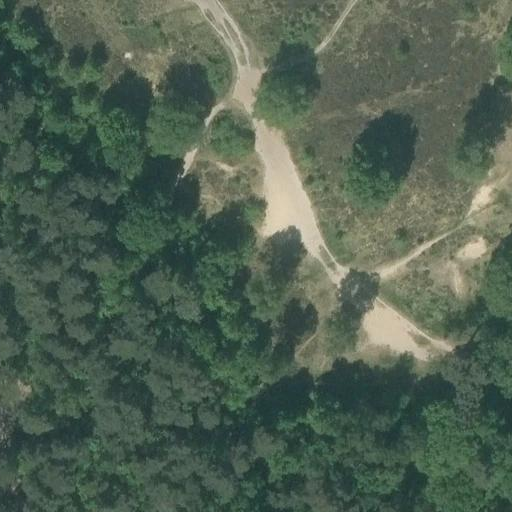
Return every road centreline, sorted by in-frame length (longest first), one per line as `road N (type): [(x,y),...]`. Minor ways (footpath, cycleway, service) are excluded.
road 1 (track): [(196,0),(249,63),(250,90),(307,254),(353,298)]
road 2 (track): [(353,298),(511,392)]
road 3 (track): [(374,511),(511,409)]
